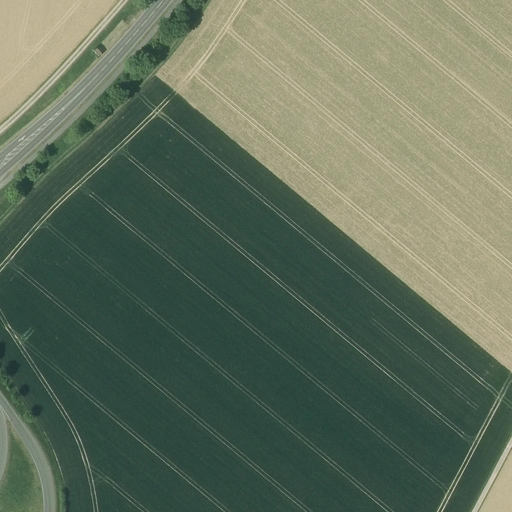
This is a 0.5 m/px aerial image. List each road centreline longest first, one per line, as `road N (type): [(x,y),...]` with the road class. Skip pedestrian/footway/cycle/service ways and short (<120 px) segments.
road 1 (track): [(214,0),(159,71),(0,229)]
road 2 (secondary): [(163,0),(0,165)]
road 3 (track): [(124,0),(0,132)]
road 4 (trunk): [(48,511),(41,465),(0,407)]
